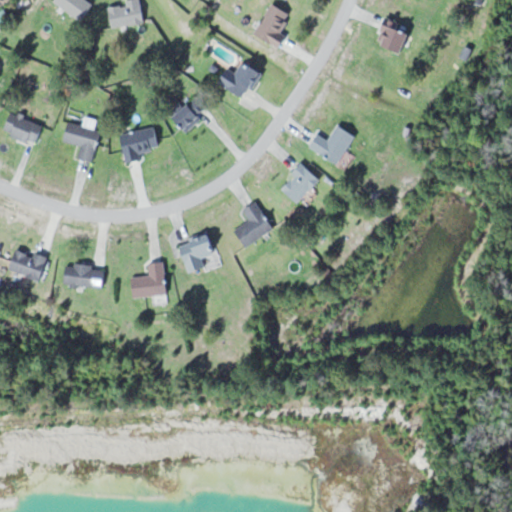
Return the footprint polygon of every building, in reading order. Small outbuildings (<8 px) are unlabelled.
[(55,0),(82,21),(95,4),(89,0),(55,0)] [(113,28),(146,21),(141,0),(133,0),(109,5),(113,28)] [(293,14),(274,2),(255,31),(280,48),(289,34),(283,30),(293,14)] [(412,31),(387,22),(380,43),(405,52),(412,31)] [(220,81),(246,98),(264,72),(246,60),(238,72),(230,66),(220,81)] [(175,115),(187,131),(213,111),(201,95),(175,115)] [(65,140),(83,145),(80,158),(95,162),(103,130),(70,122),(65,140)] [(358,136),(340,124),(330,139),(321,133),(312,146),(339,164),(358,136)] [(122,133),(128,162),(142,159),(141,151),(161,147),(157,126),(122,133)] [(301,203),(322,178),(304,163),(282,187),(301,203)] [(251,220),(236,230),(247,247),(276,228),(257,201),(245,210),(251,220)] [(204,257),(218,252),(211,232),(181,242),(191,273),(208,267),(204,257)] [(50,257),(18,247),(10,269),(42,280),(50,257)] [(169,294),(166,262),(150,263),(151,275),(134,277),(136,297),(169,294)] [(104,289),(107,267),(68,263),(66,284),(104,289)]
